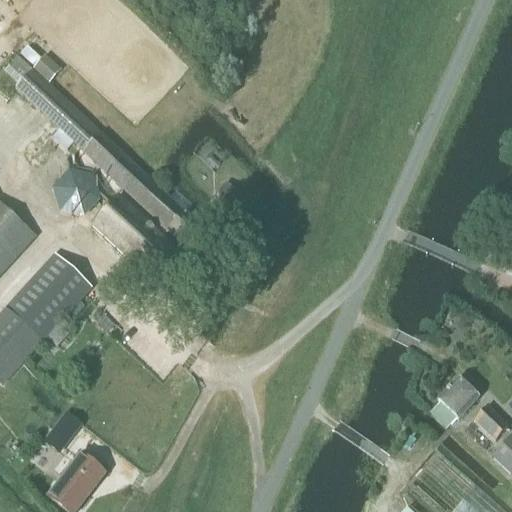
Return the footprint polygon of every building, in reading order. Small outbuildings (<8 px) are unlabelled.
[(92,227),(163,297),(193,266),(164,239),(169,235),(182,248),(201,227),(102,135),(34,72),(16,91),(84,154),(83,155),(162,228),(157,233),(121,198),(92,227)] [(230,202),(238,194),(227,184),(219,192),(230,202)] [(0,278),(36,238),(0,204),(0,278)] [(0,386),(2,389),(42,344),(92,289),(57,257),(7,312),(0,319),(0,386)] [(459,422),(480,400),(459,381),(438,403),(440,405),(430,415),(447,431),(457,420),(459,422)] [(488,408),(474,423),(495,444),(509,429),(488,408)] [(54,428),(70,440),(81,425),(66,413),(54,428)] [(511,440),(494,459),(511,476),(511,440)] [(503,511),(436,452),(382,511),(503,511)] [(63,511),(77,511),(106,476),(80,456),(47,499),(63,511)]
